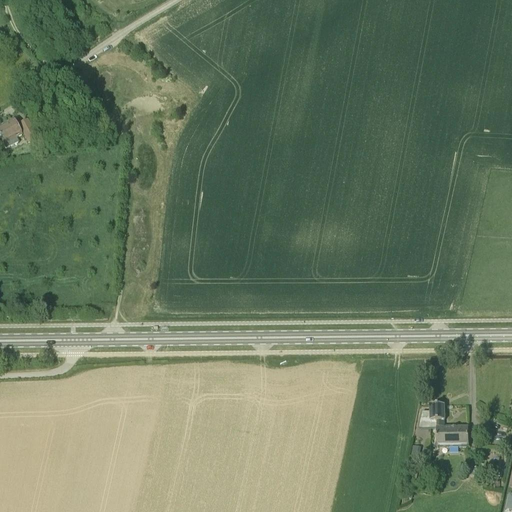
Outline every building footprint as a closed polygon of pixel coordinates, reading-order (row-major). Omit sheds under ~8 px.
[(13,121),(0,127),(0,140),(6,150),(18,144),(16,140),(21,137),(13,121)] [(28,121),(18,126),(28,145),(37,140),(28,121)] [(445,422),(444,407),(430,407),(431,423),(435,422),(436,430),(437,430),(437,449),(469,448),(469,429),(444,429),(444,422),(445,422)] [(477,471),(477,461),(467,461),(467,471),(477,471)] [(409,468),(402,498),(412,500),(419,470),(409,468)]
